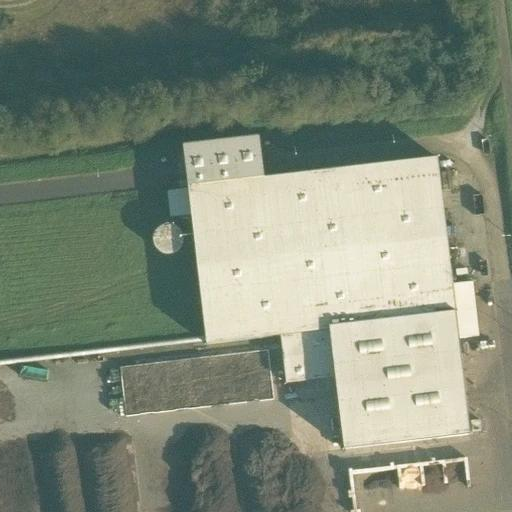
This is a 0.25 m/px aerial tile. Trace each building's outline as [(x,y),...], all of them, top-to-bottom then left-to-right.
[(183,153),(188,189),(264,180),(259,139),(183,148),(183,153)] [(437,160),(264,180),(188,189),(188,191),(191,216),(206,346),(280,337),(329,331),(455,316),(452,286),(437,160)] [(170,219),(191,216),(188,191),(167,193),(170,219)] [(154,236),(153,242),(154,247),(158,252),(163,255),(169,256),(174,254),(179,251),(182,246),(182,240),(181,235),(178,230),(173,227),(167,226),(161,228),(157,231),(154,236)] [(472,283),(452,286),(455,316),(458,340),(478,337),(472,283)] [(455,316),(329,331),(335,379),(343,451),(469,436),(458,340),(455,316)] [(286,385),(335,379),(329,331),(280,337),(286,385)] [(251,354),(118,368),(123,415),(215,405),(214,395),(220,394),(221,400),(253,397),(251,374),(253,374),(251,354)]
